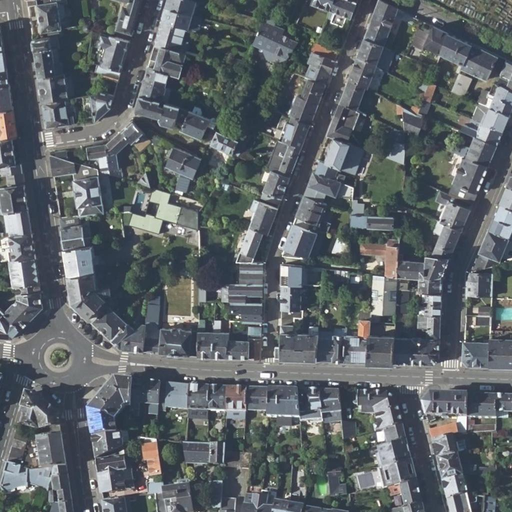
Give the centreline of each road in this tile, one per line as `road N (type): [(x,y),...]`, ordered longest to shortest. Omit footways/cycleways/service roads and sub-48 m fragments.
road 1 (residential): [(270,371),(277,245),(368,0)]
road 2 (residential): [(511,143),(455,274),(451,377)]
road 3 (secondary): [(58,331),(33,143)]
road 4 (tertiary): [(88,360),(270,371)]
road 5 (secondary): [(33,143),(10,2)]
road 6 (tertiary): [(270,371),(410,376)]
road 7 (residential): [(410,376),(436,511)]
road 8 (secondary): [(90,511),(71,386)]
